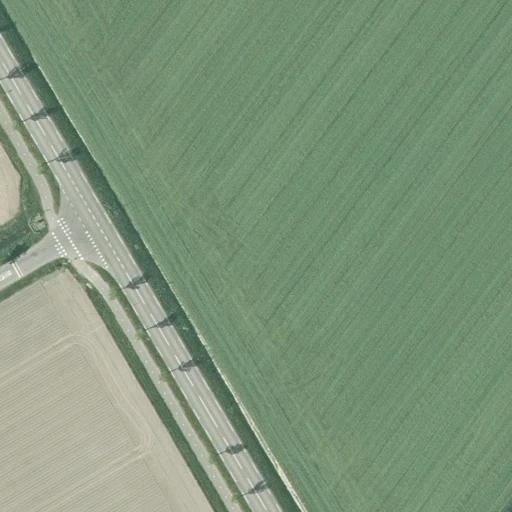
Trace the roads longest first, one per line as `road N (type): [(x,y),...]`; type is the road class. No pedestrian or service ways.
road 1 (tertiary): [(266,511),(95,222)]
road 2 (tertiary): [(95,222),(0,60)]
